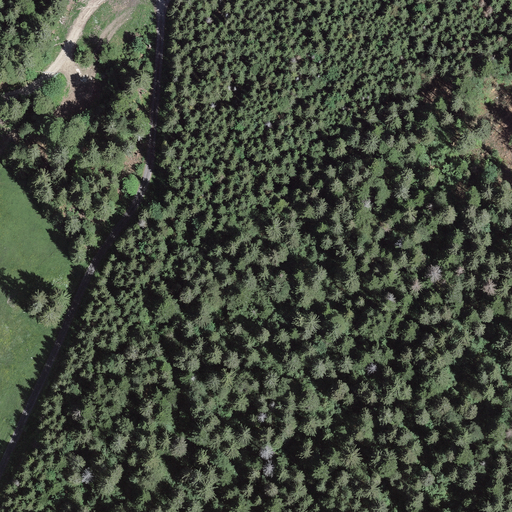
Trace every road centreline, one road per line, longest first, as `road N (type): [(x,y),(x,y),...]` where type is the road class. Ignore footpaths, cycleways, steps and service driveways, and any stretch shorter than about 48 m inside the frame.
road 1 (track): [(0,476),(94,270),(144,189),(155,145),(162,0)]
road 2 (track): [(99,0),(33,87),(0,93)]
road 3 (track): [(0,153),(73,94),(60,60)]
